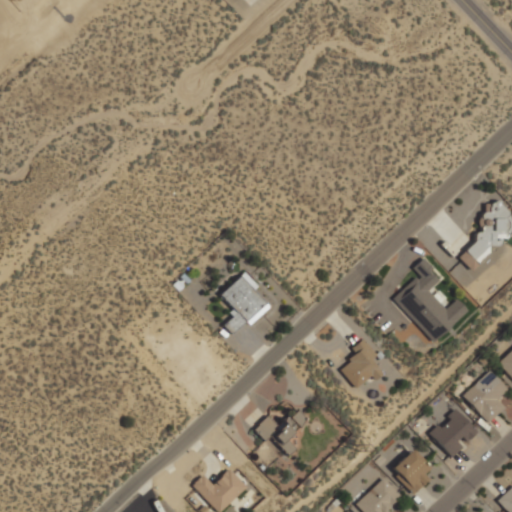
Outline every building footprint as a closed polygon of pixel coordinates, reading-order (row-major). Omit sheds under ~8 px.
[(456,256),(469,269),(511,226),(511,220),(492,200),(472,220),(481,230),(456,256)] [(429,343),(467,311),(455,297),(445,305),(430,287),(439,279),(421,257),(409,268),(415,276),(391,297),(429,343)] [(217,294),(233,311),(220,323),(231,334),(264,304),(250,290),(254,286),(241,272),(217,294)] [(338,368),(357,391),(383,369),(359,339),(348,348),(354,355),(338,368)] [(511,380),(511,346),(495,363),(511,380)] [(497,398),(507,390),(487,369),(460,395),(486,423),(504,406),(497,398)] [(451,457),(477,431),(452,407),(426,433),(451,457)] [(268,436),(286,455),(294,448),(285,438),(304,420),(294,409),(275,426),(266,415),(251,429),(263,441),(268,436)] [(412,492),(433,472),(409,448),(389,469),(412,492)] [(219,511),(244,487),(225,468),(210,483),(201,473),(188,486),(214,511),(219,511)] [(393,511),(385,504),(397,492),(381,476),(353,504),(361,511),(393,511)] [(511,511),(511,484),(494,500),(505,511),(511,511)]
